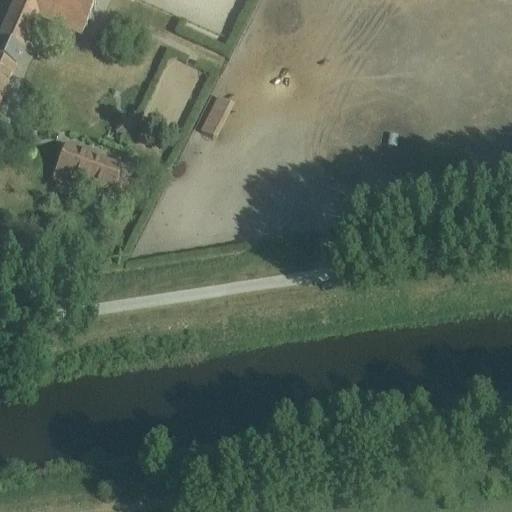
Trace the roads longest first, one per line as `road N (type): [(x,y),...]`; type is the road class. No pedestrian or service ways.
road 1 (unclassified): [(511,255),(0,331)]
road 2 (track): [(511,455),(122,511)]
